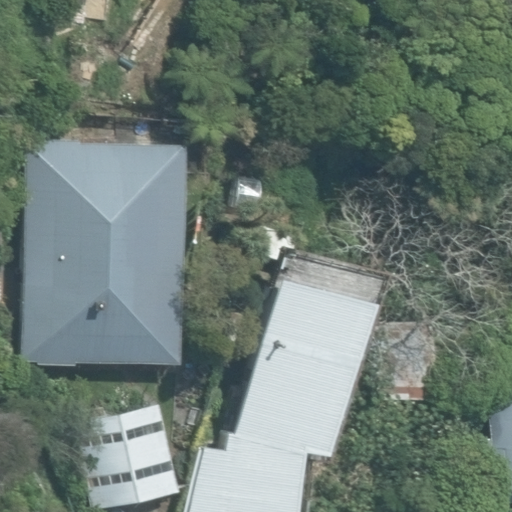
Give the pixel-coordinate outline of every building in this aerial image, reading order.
[(16,364),(69,364),(69,360),(170,360),(170,143),(15,143),(16,364)] [(175,511),(277,511),(284,445),(305,447),(343,296),(259,274),(221,426),(212,427),(212,445),(190,444),(175,511)] [(365,398),(423,395),(420,346),(362,349),(365,398)] [(511,479),(511,364),(510,364),(510,371),(474,373),(478,430),(464,431),(468,496),(501,493),(500,480),(511,479)] [(70,420),(91,506),(170,488),(150,401),(70,420)] [(312,511),(313,498),(287,496),(285,511),(312,511)]
